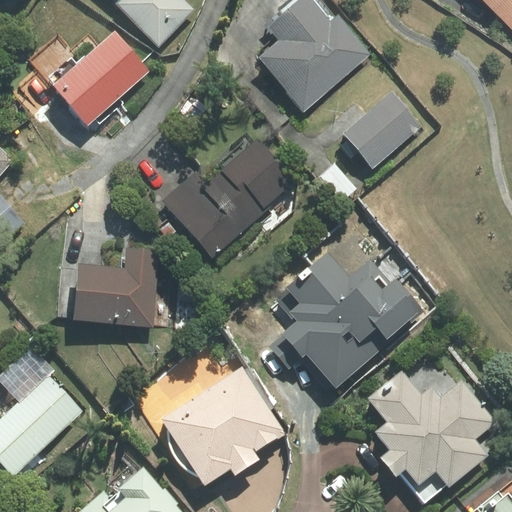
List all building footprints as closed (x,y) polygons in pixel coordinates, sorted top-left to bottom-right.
[(122,0),(117,5),(160,49),(197,12),(185,0),(122,0)] [(281,48),(265,62),(309,114),(376,59),(341,17),(332,24),(312,0),(303,0),(267,31),(281,48)] [(511,0),(491,0),(511,22),(511,0)] [(154,72),(119,33),(57,88),(92,127),(154,72)] [(397,94),(346,137),(373,170),(425,127),(397,94)] [(196,176),(166,203),(216,260),(301,184),(262,140),(207,188),(196,176)] [(0,175),(12,163),(0,150),(0,175)] [(155,330),(162,253),(131,251),(129,272),(82,268),(77,323),(155,330)] [(293,330),(287,336),(270,351),(274,356),(291,340),(342,394),(426,315),(375,261),(354,281),(328,253),(271,307),(293,330)] [(387,425),(377,432),(395,453),(384,462),(399,480),(402,478),(427,507),(450,487),(453,490),(492,457),(479,442),(500,424),(463,382),(454,390),(425,356),(368,403),(387,425)] [(7,385),(22,402),(0,422),(0,462),(16,480),(87,415),(51,376),(48,378),(33,361),(7,385)] [(245,371),(167,421),(175,434),(174,436),(174,437),(174,439),(173,440),(173,442),(173,444),(173,445),(173,447),(173,449),(174,450),(174,452),(174,453),(175,455),(176,456),(176,458),(177,459),(178,461),(179,462),(180,464),(181,465),(182,466),(183,467),(184,468),(185,469),(187,470),(188,471),(189,472),(191,473),(192,474),(194,474),(195,475),(197,475),(199,476),(200,476),(202,476),(209,488),(234,472),(239,479),(264,463),(258,454),(287,436),(245,371)] [(345,443),(342,466),(376,470),(379,447),(345,443)] [(182,511),(143,465),(88,511),(182,511)] [(511,511),(511,493),(507,486),(473,511),(511,511)]
